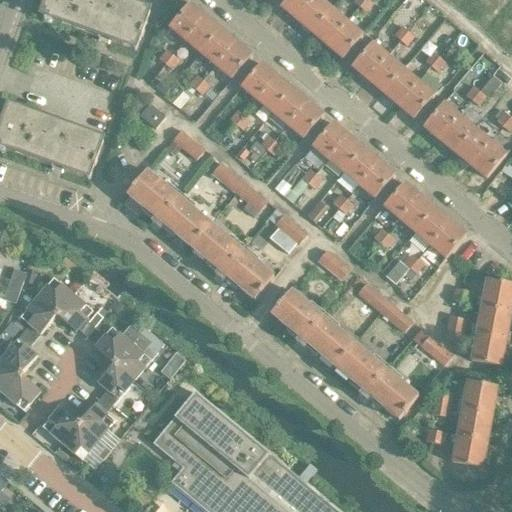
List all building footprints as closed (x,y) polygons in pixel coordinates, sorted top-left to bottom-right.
[(151,13),(115,0),(42,0),(42,1),(48,3),(43,17),(137,51),(151,13)] [(298,22),(316,0),(289,0),(282,9),(298,22)] [(314,34),(333,11),(320,0),(316,0),(298,22),(314,34)] [(357,0),(355,4),(360,9),(367,0),(357,0)] [(369,0),(367,0),(360,9),(367,14),(375,4),(369,0)] [(187,41),(206,18),(190,4),(171,27),(187,41)] [(329,47),(348,23),(333,11),(314,34),(329,47)] [(202,54),(222,31),(206,18),(187,41),(202,54)] [(348,23),(329,47),(345,60),(364,36),(348,23)] [(401,43),(409,33),(403,28),(395,38),(401,43)] [(217,67),(237,45),(222,31),(202,54),(217,67)] [(409,33),(401,43),(407,48),(415,39),(409,33)] [(369,81),(389,57),(373,44),(353,68),(369,81)] [(237,45),(217,67),(233,81),(252,58),(237,45)] [(164,66),(173,57),(167,52),(159,62),(164,66)] [(426,63),(432,69),(440,59),(434,54),(426,63)] [(173,57),(164,66),(172,72),(180,63),(173,57)] [(405,70),(404,69),(389,57),(369,81),(385,94),(405,70)] [(440,59),(432,69),(438,74),(446,64),(440,59)] [(258,102),(278,78),(262,65),(242,88),(258,102)] [(385,94),(400,107),(420,83),(405,70),(385,94)] [(502,85),(494,78),(492,77),(479,93),(481,94),(473,103),(479,108),(487,99),(489,101),(502,85)] [(196,92),(204,83),(198,78),(190,87),(196,92)] [(273,114),(293,91),(278,78),(258,102),(273,114)] [(204,83),(196,92),(202,98),(210,89),(204,83)] [(420,83),(400,107),(416,120),(436,97),(420,83)] [(481,94),(479,93),(474,89),(467,97),(473,103),(481,94)] [(289,127),(308,104),(293,91),(273,114),(289,127)] [(308,104),(289,127),(305,140),(324,117),(308,104)] [(441,141),(461,118),(445,105),(425,128),(441,141)] [(151,107),(141,119),(156,132),(166,120),(151,107)] [(0,147),(90,181),(104,142),(11,108),(6,122),(0,119),(0,131),(2,132),(0,136),(0,147)] [(237,126),(245,117),(239,111),(231,121),(237,126)] [(504,129),(511,119),(505,114),(497,123),(504,129)] [(245,117),(237,126),(243,131),(251,122),(245,117)] [(456,154),(476,131),(461,118),(441,141),(456,154)] [(331,161),(350,138),(334,125),(315,148),(331,161)] [(472,167),(491,144),(476,131),(456,154),(472,167)] [(174,143),(197,162),(206,152),(182,132),(174,143)] [(262,147),(268,152),(276,143),(270,138),(262,147)] [(346,174),(365,151),(350,138),(331,161),(346,174)] [(250,150),(260,158),(266,151),(257,143),(250,150)] [(276,143),(268,152),(275,157),(282,148),(276,143)] [(491,144),(472,167),(487,180),(507,157),(491,144)] [(361,187),(380,164),(365,151),(346,174),(361,187)] [(380,164),(361,187),(377,200),(396,178),(380,164)] [(213,176),(260,214),(269,204),(222,165),(213,176)] [(311,171),(303,181),(308,185),(309,186),(317,176),(311,171)] [(191,248),(210,225),(148,173),(128,196),(156,219),(153,224),(161,231),(165,227),(191,248)] [(317,176),(309,186),(315,191),(323,181),(319,178),(317,176)] [(401,221),(420,198),(405,185),(385,208),(401,221)] [(333,206),(339,211),(347,202),(341,196),(333,206)] [(416,234),(436,211),(420,198),(401,221),(416,234)] [(347,202),(339,211),(346,216),(354,207),(347,202)] [(320,203),(307,218),(316,225),(328,210),(320,203)] [(298,246),(300,247),(308,237),(277,211),(268,220),(279,230),(271,240),(290,256),(298,246)] [(432,247),(451,224),(436,211),(416,234),(432,247)] [(451,224),(432,247),(447,260),(466,237),(451,224)] [(210,225),(191,248),(219,272),(215,276),(224,283),(228,279),(256,303),(275,279),(210,225)] [(381,245),(389,236),(382,231),(374,240),(381,245)] [(381,245),(387,250),(394,241),(389,236),(381,245)] [(319,263),(343,283),(351,272),(327,253),(319,263)] [(410,270),(411,271),(419,262),(413,257),(405,266),(400,263),(387,279),(396,287),(410,270)] [(411,271),(417,276),(425,267),(419,262),(411,271)] [(15,271),(8,289),(20,294),(27,275),(15,271)] [(28,271),(25,284),(33,286),(37,273),(28,271)] [(58,316),(74,296),(54,280),(38,299),(58,316)] [(482,309),(511,313),(511,285),(487,281),(482,309)] [(400,331),(405,335),(414,324),(367,286),(359,296),(382,315),(400,331)] [(8,289),(4,301),(16,305),(20,294),(8,289)] [(456,291),(453,303),(462,305),(464,293),(456,291)] [(464,293),(462,305),(470,306),(473,294),(464,293)] [(337,369),(356,346),(292,294),(273,317),(300,339),(296,343),(305,350),(309,346),(337,369)] [(74,296),(58,316),(65,322),(77,332),(79,330),(84,334),(93,324),(97,327),(103,320),(97,316),(91,322),(88,320),(94,313),(74,296)] [(37,340),(58,316),(38,299),(22,318),(31,326),(27,331),(37,340)] [(508,341),(511,317),(511,313),(482,309),(477,336),(508,341)] [(450,318),(448,330),(456,332),(459,320),(450,318)] [(459,320),(456,332),(465,333),(467,321),(459,320)] [(98,328),(97,327),(93,324),(84,334),(89,339),(98,328)] [(113,329),(107,336),(102,332),(93,342),(98,347),(96,349),(116,365),(117,366),(142,335),(131,326),(122,337),(113,329)] [(98,328),(89,339),(93,342),(102,332),(98,328)] [(448,330),(446,342),(454,344),(456,332),(448,330)] [(37,340),(27,331),(23,336),(33,345),(37,340)] [(456,332),(454,344),(463,345),(465,333),(456,332)] [(152,362),(143,355),(152,344),(142,335),(117,366),(136,382),(152,362)] [(29,349),(33,345),(23,336),(2,360),(21,376),(22,376),(38,357),(29,349)] [(502,368),(508,341),(477,336),(472,363),(502,368)] [(430,338),(421,348),(445,368),(454,358),(430,338)] [(356,346),(337,369),(363,391),(360,396),(369,403),(372,399),(400,422),(419,399),(356,346)] [(174,368),(187,378),(195,368),(183,358),(174,368)] [(0,391),(5,396),(21,376),(2,360),(0,362),(0,391)] [(115,405),(130,388),(136,382),(117,366),(116,365),(99,384),(108,392),(104,396),(115,405)] [(41,392),(22,376),(21,376),(5,396),(24,412),(41,392)] [(463,410),(494,416),(499,388),(468,382),(463,410)] [(437,393),(434,405),(443,407),(445,394),(437,393)] [(338,511),(307,486),(318,472),(311,466),(300,480),(196,394),(154,446),(183,470),(172,484),(172,485),(171,486),(201,511),(338,511)] [(445,394),(443,407),(451,408),(453,396),(445,394)] [(111,410),(115,405),(104,396),(100,401),(111,410)] [(107,415),(111,410),(100,401),(80,425),(99,442),(115,422),(107,415)] [(434,405),(432,417),(440,418),(443,407),(434,405)] [(443,407),(440,418),(449,420),(451,408),(443,407)] [(80,425),(61,409),(43,429),(59,442),(63,445),(80,425)] [(489,443),(494,416),(463,410),(458,437),(489,443)] [(83,461),(99,442),(80,425),(63,445),(83,461)] [(430,431),(427,443),(436,445),(438,433),(430,431)] [(438,433),(436,445),(444,447),(446,434),(438,433)] [(483,470),(489,443),(458,437),(453,465),(483,470)] [(106,449),(98,458),(103,462),(111,453),(106,449)] [(0,494),(9,484),(1,477),(0,477),(0,494)]
